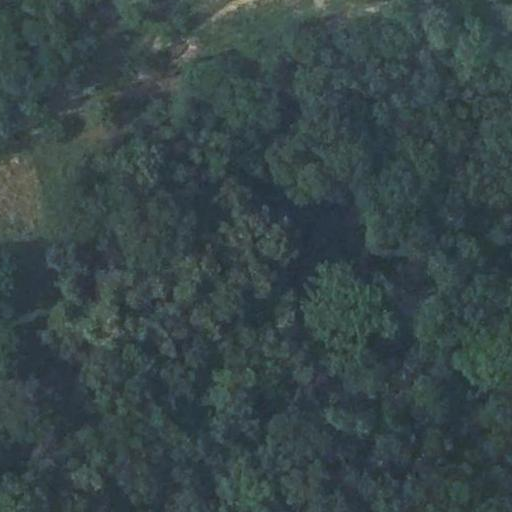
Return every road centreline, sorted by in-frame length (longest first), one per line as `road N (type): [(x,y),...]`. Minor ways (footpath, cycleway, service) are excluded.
road 1 (track): [(410,0),(201,83),(129,91),(64,191),(56,311),(0,354)]
road 2 (track): [(129,91),(85,95),(0,127)]
